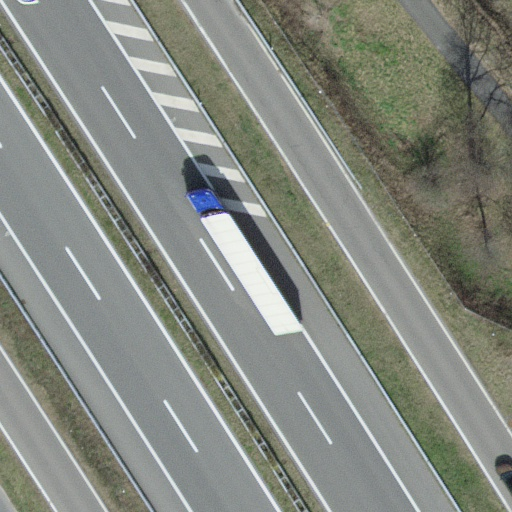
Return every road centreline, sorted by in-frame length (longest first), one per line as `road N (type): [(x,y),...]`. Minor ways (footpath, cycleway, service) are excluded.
road 1 (motorway): [(374,511),(46,0)]
road 2 (motorway): [(0,144),(235,511)]
road 3 (unclassified): [(408,0),(511,128)]
